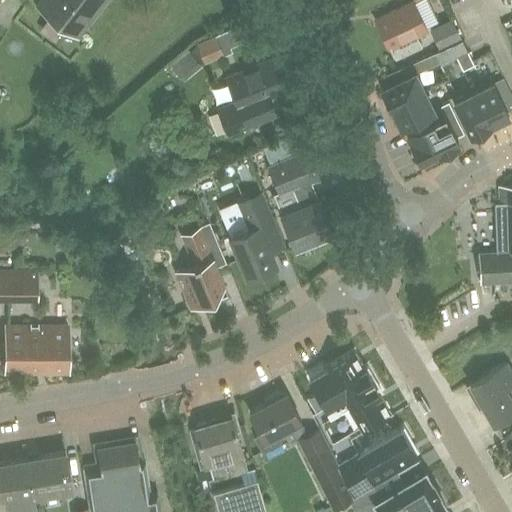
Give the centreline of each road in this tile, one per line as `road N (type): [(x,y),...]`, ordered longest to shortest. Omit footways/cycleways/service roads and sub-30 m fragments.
road 1 (residential): [(0,413),(176,378),(229,359),(325,307),(359,277)]
road 2 (residential): [(494,511),(359,277)]
road 3 (residential): [(415,222),(380,163),(318,0)]
road 4 (residential): [(415,222),(470,173),(511,151)]
